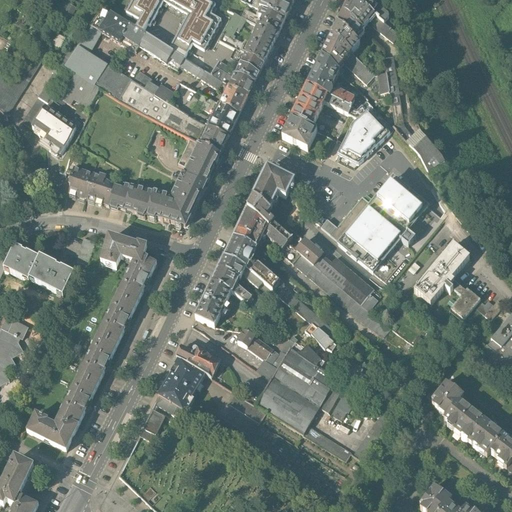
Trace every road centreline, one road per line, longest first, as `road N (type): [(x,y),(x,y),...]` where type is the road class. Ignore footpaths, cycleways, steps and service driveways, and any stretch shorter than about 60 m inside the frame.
road 1 (primary): [(199,257),(324,0)]
road 2 (primary): [(87,482),(199,257)]
road 3 (residential): [(199,257),(80,222),(28,225),(0,236)]
